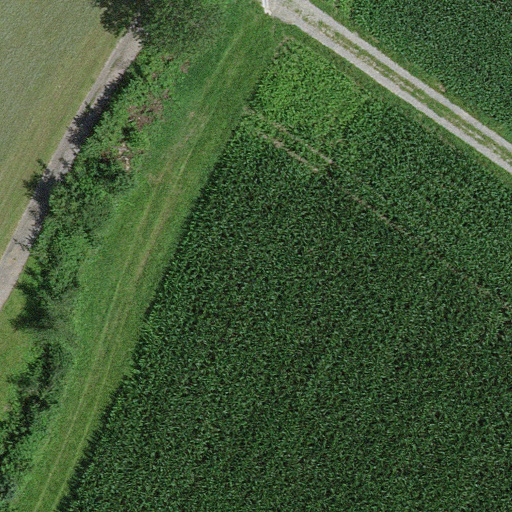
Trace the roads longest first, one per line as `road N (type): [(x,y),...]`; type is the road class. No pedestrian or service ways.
road 1 (track): [(165,0),(72,146),(0,288)]
road 2 (track): [(289,0),(511,170)]
